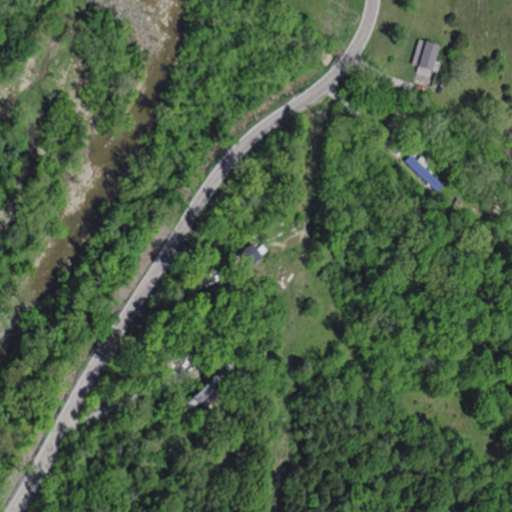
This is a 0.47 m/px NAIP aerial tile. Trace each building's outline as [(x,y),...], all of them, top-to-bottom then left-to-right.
[(428,76),(430,70),(436,73),(439,63),(432,60),(437,46),(418,40),(410,64),(416,66),(414,72),(428,76)] [(402,162),(408,156),(415,162),(419,158),(427,165),(423,169),(441,186),(435,192),(402,162)] [(457,206),(460,201),(455,198),(452,203),(457,206)] [(244,267),(258,256),(257,255),(262,251),(257,245),(251,250),(247,244),(234,254),(244,267)] [(160,373),(170,365),(161,355),(152,363),(160,373)] [(182,404),(211,374),(222,384),(193,414),(182,404)]
